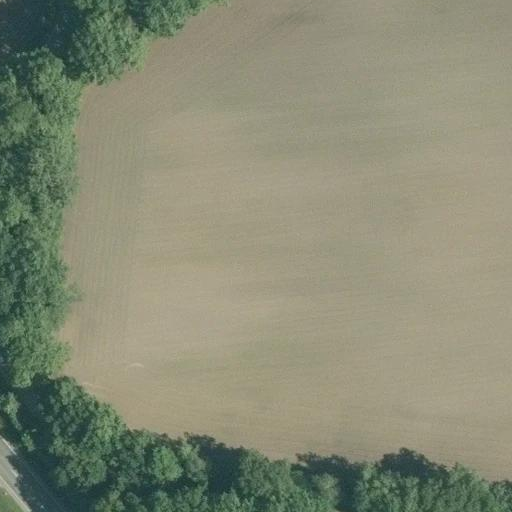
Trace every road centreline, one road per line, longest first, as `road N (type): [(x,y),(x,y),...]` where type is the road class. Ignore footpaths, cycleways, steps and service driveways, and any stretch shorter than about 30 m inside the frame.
road 1 (unclassified): [(0,360),(84,456),(180,505),(221,511)]
road 2 (unclassified): [(70,0),(40,75),(0,108)]
